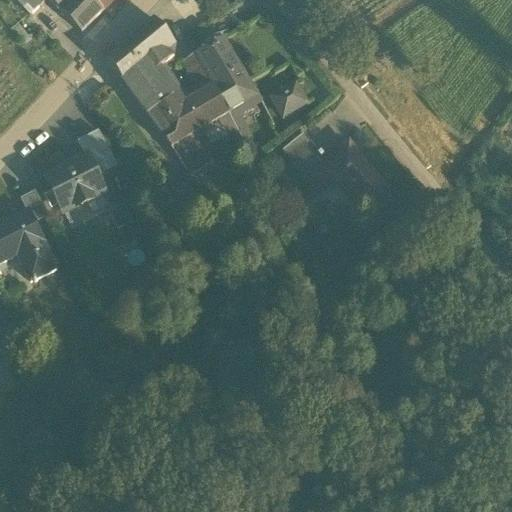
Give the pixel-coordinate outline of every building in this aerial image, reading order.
[(9,0),(28,18),(45,0),(9,0)] [(59,13),(46,0),(45,0),(28,18),(43,33),(61,15),(59,13)] [(70,0),(46,0),(59,13),(70,0)] [(103,13),(90,0),(70,0),(59,13),(61,15),(81,35),(103,13)] [(115,0),(90,0),(103,13),(115,0)] [(252,30),(275,16),(263,0),(248,0),(231,11),(242,28),(248,24),(252,30)] [(108,64),(131,95),(159,72),(173,61),(168,54),(175,49),(154,22),(121,50),(123,52),(108,64)] [(193,57),(211,89),(242,143),(272,125),(223,40),(193,57)] [(184,65),(201,96),(211,89),(193,57),(184,65)] [(188,174),(242,143),(211,89),(201,96),(185,107),(159,72),(131,95),(188,174)] [(272,100),(283,119),(306,105),(295,87),(272,100)] [(321,112),(339,97),(332,88),(314,103),(321,112)] [(87,165),(93,176),(114,166),(97,134),(77,145),(85,161),(87,166),(87,165)] [(278,157),(292,175),(320,152),(306,134),(278,157)] [(338,183),(362,212),(385,193),(349,148),(325,168),(326,169),(307,185),(318,199),(338,183)] [(75,172),(87,166),(85,161),(73,167),(75,172)] [(47,186),(61,213),(73,207),(76,212),(86,207),(92,204),(89,198),(101,192),(93,176),(87,165),(87,166),(75,172),(73,167),(57,175),(59,180),(47,186)] [(45,181),(47,186),(59,180),(57,175),(45,181)] [(104,198),(101,192),(89,198),(92,204),(86,207),(92,218),(108,210),(102,199),(104,198)] [(28,216),(34,227),(47,219),(34,195),(20,202),(27,216),(28,216)] [(63,218),(76,212),(73,207),(61,213),(63,218)] [(132,227),(122,209),(107,217),(117,235),(132,227)] [(0,229),(0,268),(14,261),(29,254),(33,262),(47,255),(43,247),(44,246),(34,227),(28,216),(27,216),(0,229)] [(29,254),(14,261),(29,290),(58,275),(44,246),(43,247),(47,255),(33,262),(29,254)] [(0,369),(18,362),(9,343),(0,324),(0,369)] [(18,362),(0,369),(0,383),(23,374),(18,362)] [(23,374),(0,383),(0,399),(30,387),(23,374)]
